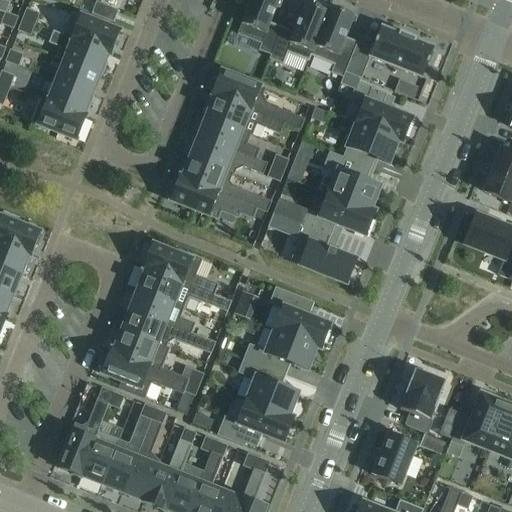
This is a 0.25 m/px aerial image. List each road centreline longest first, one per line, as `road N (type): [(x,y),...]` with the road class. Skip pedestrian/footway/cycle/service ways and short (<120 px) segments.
road 1 (residential): [(0,394),(57,246),(116,270),(23,508)]
road 2 (residential): [(225,0),(156,173),(97,149),(156,0)]
road 3 (residential): [(383,317),(495,34)]
road 4 (residential): [(307,511),(383,317)]
